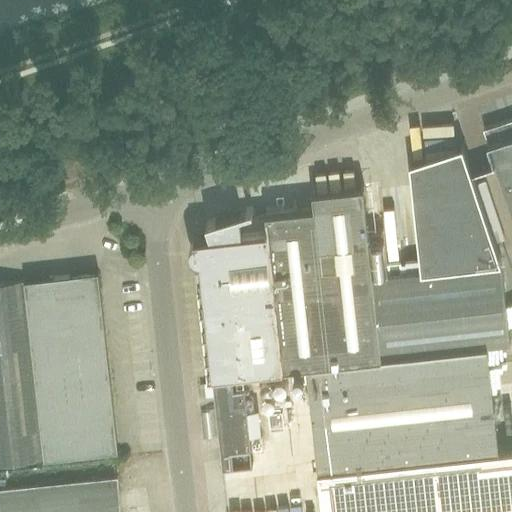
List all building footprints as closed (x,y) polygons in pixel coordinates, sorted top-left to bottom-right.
[(511,117),(483,128),(495,162),(511,212),(511,117)] [(470,170),(462,144),(409,161),(420,271),(386,275),(382,235),(368,237),(362,185),(311,191),(313,209),(265,214),(266,230),(242,232),(240,212),(206,222),(210,236),(194,237),(194,240),(189,241),(185,246),(185,251),(187,257),(191,260),(196,261),(209,375),(212,374),(222,467),(253,464),(243,371),(306,363),(318,468),(498,449),(498,448),(487,344),(509,341),(501,262),(494,242),(475,183),(470,170)] [(98,159),(88,162),(92,176),(102,173),(98,159)] [(484,180),(475,183),(494,242),(504,239),(484,180)] [(0,463),(117,450),(97,271),(0,282),(0,463)] [(265,411),(267,425),(281,423),(279,409),(265,411)] [(498,449),(318,468),(322,511),(511,511),(511,446),(498,448),(498,449)] [(0,511),(118,511),(114,476),(0,488),(0,511)]
